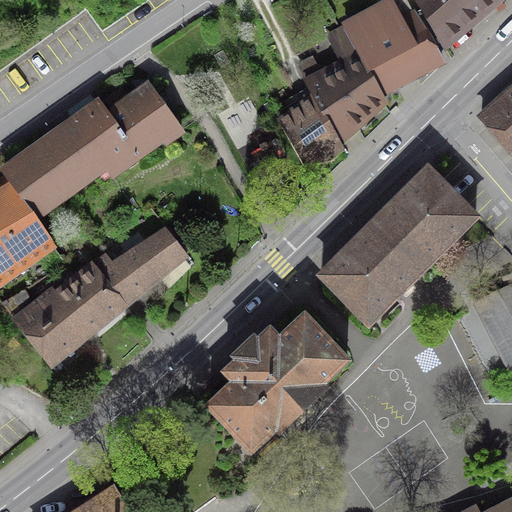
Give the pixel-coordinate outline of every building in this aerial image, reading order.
[(403,0),(447,50),(505,0),(403,0)] [(396,4),(333,30),(374,90),(444,62),(396,4)] [(299,85),(311,101),(340,145),(389,112),(374,90),(333,30),(319,40),(333,61),(299,85)] [(182,138),(143,80),(85,118),(7,170),(6,179),(44,229),(182,138)] [(511,91),(479,120),(511,157),(511,91)] [(311,101),(275,125),(305,169),(340,145),(311,101)] [(427,171),(321,277),(369,324),(408,285),(475,219),(427,171)] [(0,284),(17,272),(51,247),(53,249),(55,248),(44,229),(6,179),(0,183),(0,284)] [(96,249),(8,320),(48,369),(95,331),(136,298),(184,259),(158,227),(105,260),(96,249)] [(511,286),(476,304),(511,374),(511,286)] [(347,362),(305,317),(279,342),(270,332),(257,344),(253,340),(234,358),(238,362),(225,374),(234,384),(209,408),(251,453),(277,428),(280,432),(325,390),(321,386),(347,362)] [(130,511),(115,488),(78,511),(130,511)] [(511,511),(511,503),(495,511),(511,511)]
